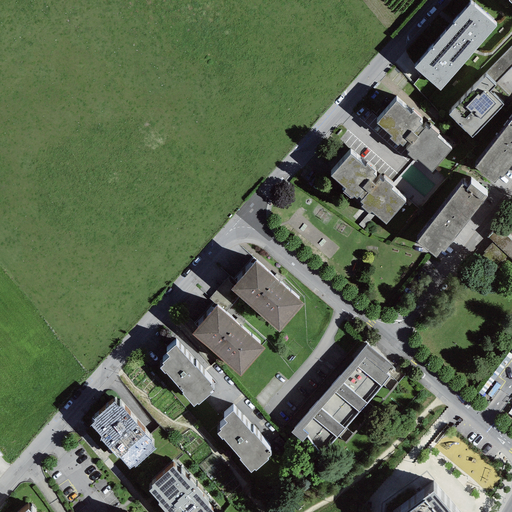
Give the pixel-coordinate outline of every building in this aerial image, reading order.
[(470,4),(415,68),(441,91),(496,26),(470,4)] [(511,66),(511,45),(485,73),(496,83),(511,66)] [(466,87),(475,77),(471,74),(462,84),(466,87)] [(448,115),(472,138),(503,106),(490,92),(495,87),(486,77),(448,115)] [(395,101),(376,124),(391,137),(389,139),(398,146),(399,144),(402,147),(407,141),(410,145),(405,149),(409,152),(407,154),(416,162),(417,159),(432,173),(451,150),(436,137),(438,134),(431,127),(429,130),(425,127),(424,129),(420,126),(422,124),(419,122),(422,119),(413,112),(411,114),(395,101)] [(511,119),(475,168),(494,183),(500,176),(501,178),(511,164),(511,119)] [(330,176),(345,189),(343,192),(351,199),(353,196),(357,199),(359,197),(362,200),(360,202),(363,205),(361,207),(369,214),(371,212),(386,224),(405,202),(391,190),(393,187),(384,180),(382,182),(380,180),(375,185),(371,182),(376,177),(373,174),(375,172),(367,165),(365,167),(350,154),(330,176)] [(416,242),(436,258),(441,250),(444,252),(487,197),(470,184),(467,188),(462,184),(416,242)] [(511,252),(511,221),(508,217),(492,234),(511,252)] [(237,282),(230,290),(239,297),(279,333),(305,305),(256,261),(237,282)] [(225,313),(239,297),(230,290),(237,282),(229,276),(209,299),(217,306),(225,313)] [(217,306),(192,334),(240,377),(265,349),(225,313),(217,306)] [(393,366),(366,344),(291,432),(302,442),(306,438),(324,453),(389,377),(386,374),(393,366)] [(214,389),(175,345),(166,353),(169,357),(162,363),(163,365),(159,368),(164,374),(166,373),(183,393),(182,394),(193,407),(197,404),(198,405),(211,394),(210,393),(214,389)] [(114,403),(94,420),(95,422),(91,425),(102,438),(100,439),(117,458),(119,457),(130,470),(134,466),(135,468),(156,450),(150,443),(151,441),(120,406),(118,408),(114,403)] [(252,434),(233,411),(223,419),(226,423),(219,429),(221,431),(217,434),(222,440),(223,439),(240,459),(239,460),(251,473),(255,469),(256,471),(268,460),(267,458),(271,455),(269,453),(270,453),(253,433),(252,434)] [(171,469),(151,486),(152,488),(148,491),(159,504),(158,505),(163,511),(209,511),(207,509),(208,507),(177,472),(175,474),(171,469)] [(450,511),(433,492),(405,511),(450,511)]
